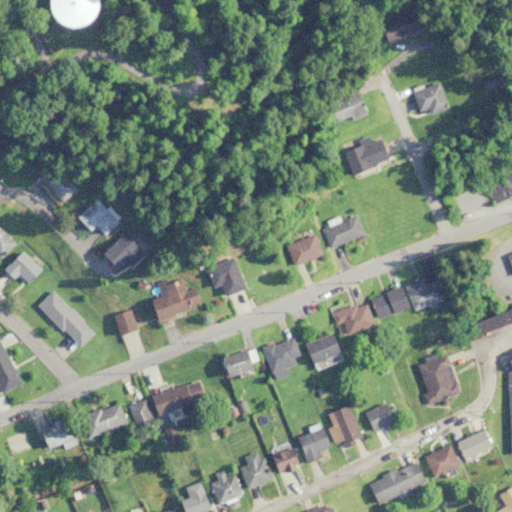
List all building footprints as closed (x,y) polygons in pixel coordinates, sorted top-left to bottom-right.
[(78,0),(38,0),(38,23),(79,24),(78,0)] [(381,44),(412,27),(405,14),(374,31),(381,44)] [(440,108),(435,83),(408,88),(413,113),(440,108)] [(360,117),(357,95),(328,98),(330,120),(360,117)] [(489,206),(511,193),(511,136),(466,163),(489,206)] [(340,148),(346,171),(383,161),(377,138),(340,148)] [(39,179),(57,202),(76,188),(58,165),(39,179)] [(115,221),(93,198),(72,218),(85,231),(90,226),(99,235),(115,221)] [(317,229),(325,248),(359,233),(351,215),(317,229)] [(290,266),(318,253),(309,233),(281,246),(290,266)] [(511,249),(502,254),(511,275),(511,274),(511,249)] [(0,267),(19,287),(38,270),(20,250),(0,267)] [(213,286),(219,297),(241,285),(225,256),(200,271),(210,288),(213,286)] [(413,309),(441,296),(432,277),(420,283),(417,276),(401,284),(413,309)] [(151,323),(197,304),(190,286),(182,289),(177,277),(157,285),(161,294),(142,302),(151,323)] [(405,306),(398,286),(365,298),(373,318),(405,306)] [(75,347),(91,332),(48,289),(33,305),(75,347)] [(329,312),(337,335),(369,324),(361,300),(329,312)] [(460,322),(501,306),(511,301),(511,320),(467,338),(460,322)] [(115,334),(133,329),(126,309),(109,314),(115,334)] [(299,345),(308,364),(336,351),(327,332),(299,345)] [(285,374),(281,363),(296,359),(288,335),(257,345),(268,379),(285,374)] [(247,370),(242,349),(216,356),(222,376),(247,370)] [(511,349),(502,353),(507,452),(511,451),(511,349)] [(455,394),(442,353),(411,362),(424,403),(455,394)] [(198,380),(147,392),(152,413),(202,401),(198,380)] [(132,424),(149,417),(141,398),(124,405),(132,424)] [(388,421),(379,402),(358,412),(367,431),(388,421)] [(122,424),(116,403),(77,415),(83,436),(122,424)] [(356,436),(345,404),(322,411),(327,426),(319,429),(318,426),(292,436),(301,462),(316,456),(314,450),(356,436)] [(71,446),(66,419),(36,425),(40,451),(71,446)] [(486,447),(477,429),(450,442),(459,460),(486,447)] [(23,431),(2,439),(10,461),(31,453),(23,431)] [(418,456),(428,477),(453,464),(443,444),(418,456)] [(274,474),(295,462),(286,446),(265,458),(274,474)] [(242,464),(233,467),(242,489),(267,479),(255,450),(239,456),(242,464)] [(363,481),(371,502),(420,482),(411,461),(363,481)] [(210,502),(237,495),(230,472),(204,479),(210,502)] [(175,500),(178,511),(195,511),(204,509),(196,481),(180,486),(183,497),(175,500)] [(511,511),(511,487),(484,502),(489,511),(511,511)]
